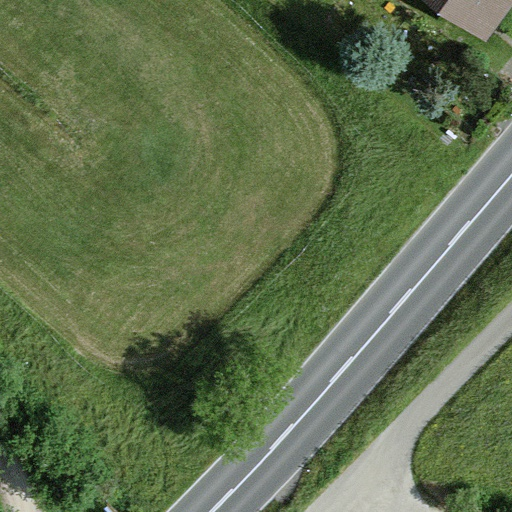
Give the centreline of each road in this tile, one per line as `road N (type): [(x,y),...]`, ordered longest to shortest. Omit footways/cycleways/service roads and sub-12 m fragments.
road 1 (primary): [(211,511),(511,173)]
road 2 (track): [(325,511),(511,318)]
